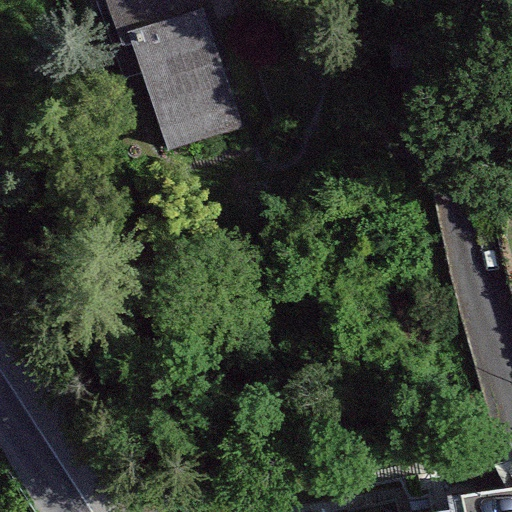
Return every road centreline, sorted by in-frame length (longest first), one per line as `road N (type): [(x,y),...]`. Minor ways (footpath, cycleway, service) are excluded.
road 1 (residential): [(511,385),(480,298),(453,146)]
road 2 (secondary): [(92,511),(0,369)]
